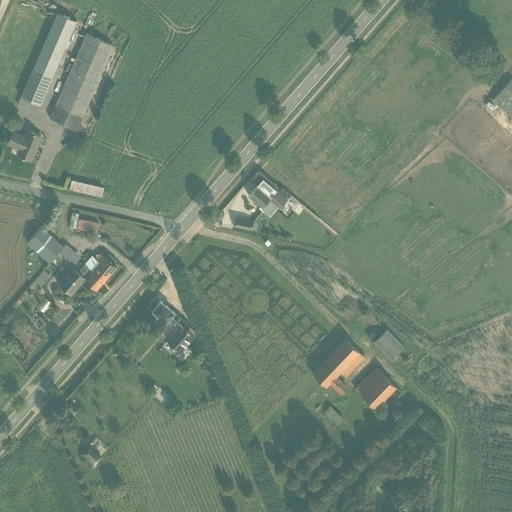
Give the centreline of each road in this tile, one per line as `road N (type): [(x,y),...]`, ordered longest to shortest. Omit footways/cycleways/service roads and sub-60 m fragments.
road 1 (primary): [(378,0),(186,224)]
road 2 (primary): [(186,224),(0,435)]
road 3 (unclassified): [(174,221),(0,182)]
